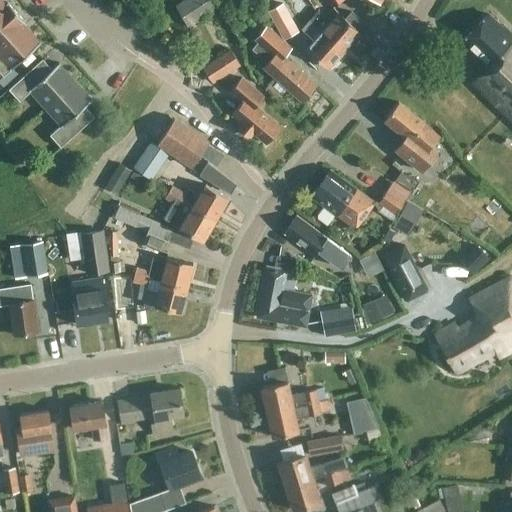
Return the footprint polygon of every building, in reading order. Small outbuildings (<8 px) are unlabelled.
[(213,0),(184,0),(174,7),(188,29),(219,9),(213,0)] [(344,0),(326,0),(332,8),(344,0)] [(267,12),(282,41),(298,33),(282,3),(267,12)] [(0,44),(22,24),(23,25),(25,24),(7,4),(5,5),(0,9),(0,44)] [(350,13),(344,20),(337,14),(332,20),(318,9),(308,21),(344,52),(360,33),(359,32),(365,25),(350,13)] [(511,34),(510,33),(502,25),(501,27),(487,14),(461,42),(486,67),(471,83),(511,121),(511,34)] [(329,70),(344,52),(308,21),(300,31),(314,42),(306,51),(329,70)] [(22,24),(0,44),(0,72),(4,76),(40,43),(23,25),(22,24)] [(284,58),(291,49),(282,41),(266,27),(252,42),(256,45),(251,50),(267,64),(263,69),(301,102),(316,86),(284,58)] [(229,50),(201,68),(212,85),(241,67),(229,50)] [(30,92),(45,109),(75,82),(58,64),(51,70),(42,60),(8,90),(19,102),(30,92)] [(242,104),(231,116),(240,124),(237,128),(249,138),(253,134),(265,145),(280,127),(256,107),(265,97),(242,78),(230,93),(242,104)] [(75,82),(45,109),(60,126),(49,136),(60,148),(94,117),(84,107),(92,100),(75,82)] [(395,151),(421,171),(426,166),(437,152),(429,146),(438,135),(424,125),(424,124),(398,103),(384,121),(406,138),(395,151)] [(171,124),(158,144),(193,167),(209,143),(174,120),(169,117),(166,121),(171,124)] [(150,142),(133,168),(151,180),(169,154),(150,142)] [(459,170),(476,187),(489,174),(473,157),(459,170)] [(120,165),(115,175),(126,181),(131,171),(120,165)] [(310,197),(323,207),(317,216),(317,218),(326,225),(334,215),(355,230),(375,203),(356,189),(355,189),(330,171),(310,197)] [(422,205),(431,180),(410,172),(401,198),(422,205)] [(173,203),(175,204),(181,208),(184,202),(215,220),(228,198),(205,185),(199,196),(188,189),(184,194),(179,192),(173,203)] [(165,198),(173,203),(179,192),(172,187),(165,198)] [(395,215),(403,202),(386,192),(378,204),(395,215)] [(165,220),(180,229),(202,242),(215,220),(184,202),(181,208),(175,204),(165,220)] [(119,206),(113,219),(127,224),(135,227),(136,227),(140,215),(141,214),(119,206)] [(147,232),(147,233),(168,241),(173,229),(140,215),(136,227),(147,232)] [(297,217),(284,234),(315,257),(318,252),(341,268),(350,256),(297,217)] [(119,273),(118,260),(118,231),(109,232),(110,260),(109,260),(109,273),(119,273)] [(101,232),(82,235),(88,274),(107,271),(101,232)] [(163,252),(168,241),(147,233),(142,244),(163,252)] [(42,239),(48,269),(66,265),(59,236),(42,239)] [(22,245),(27,277),(47,274),(42,242),(22,245)] [(426,291),(403,247),(383,257),(406,302),(426,291)] [(162,282),(161,283),(187,289),(193,264),(152,254),(148,271),(136,268),(134,276),(152,280),(152,279),(162,282)] [(311,295),(294,292),(297,275),(286,273),(286,271),(266,267),(257,318),(281,322),(280,323),(306,327),(308,312),(311,295)] [(59,269),(48,270),(51,297),(62,296),(59,269)] [(150,288),(152,280),(134,276),(132,283),(150,288)] [(454,324),(434,335),(456,375),(496,352),(499,358),(511,350),(511,280),(508,277),(468,300),(478,318),(468,323),(470,327),(459,333),(454,324)] [(101,279),(73,283),(76,303),(73,303),(77,325),(107,320),(104,298),(101,279)] [(181,314),(187,289),(161,283),(155,307),(181,314)] [(31,285),(0,289),(0,305),(9,305),(14,336),(37,332),(33,301),(31,285)] [(352,315),(321,321),(324,336),(355,330),(352,315)] [(344,352),(324,352),(324,363),(344,363),(344,352)] [(287,382),(262,388),(267,413),(327,400),(326,399),(330,398),(329,394),(326,394),(325,388),(290,396),(287,382)] [(172,417),(185,415),(181,390),(153,394),(153,397),(119,402),(123,423),(135,421),(135,420),(156,417),(157,422),(153,423),(154,434),(174,431),(172,417)] [(348,402),(355,433),(379,428),(365,398),(348,402)] [(329,411),(327,401),(327,400),(267,413),(272,438),(298,432),(295,419),(320,414),(320,413),(329,411)] [(71,407),(75,430),(93,427),(95,441),(107,438),(105,425),(107,425),(103,402),(71,407)] [(52,434),(53,434),(49,411),(22,416),(24,430),(18,431),(22,455),(55,450),(52,434)] [(343,450),(340,435),(307,442),(309,457),(343,450)] [(162,467),(140,475),(143,484),(165,476),(170,489),(204,476),(194,452),(161,465),(162,467)] [(79,475),(88,460),(75,453),(66,468),(79,475)] [(323,463),(308,468),(304,455),(279,463),(286,487),(321,476),(347,467),(344,458),(336,461),(335,459),(323,463)] [(22,459),(24,491),(37,490),(35,458),(22,459)] [(342,482),(342,481),(350,478),(347,467),(321,476),(286,487),(294,511),(319,503),(312,480),(323,476),(326,487),(342,482)] [(14,468),(2,470),(5,493),(18,491),(14,468)] [(481,508),(470,473),(459,476),(470,511),(481,508)] [(77,511),(75,496),(47,501),(48,511),(77,511)] [(158,511),(154,497),(129,506),(130,511),(158,511)] [(87,509),(87,511),(127,511),(126,502),(87,509)]
